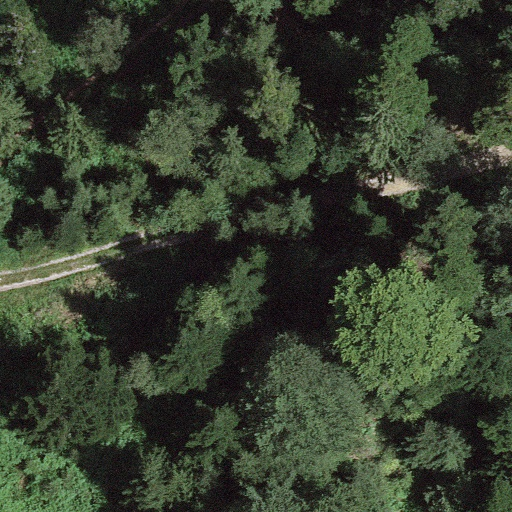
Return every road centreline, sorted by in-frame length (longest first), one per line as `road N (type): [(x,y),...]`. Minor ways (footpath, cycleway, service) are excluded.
road 1 (track): [(0,272),(511,153)]
road 2 (track): [(0,154),(195,0)]
